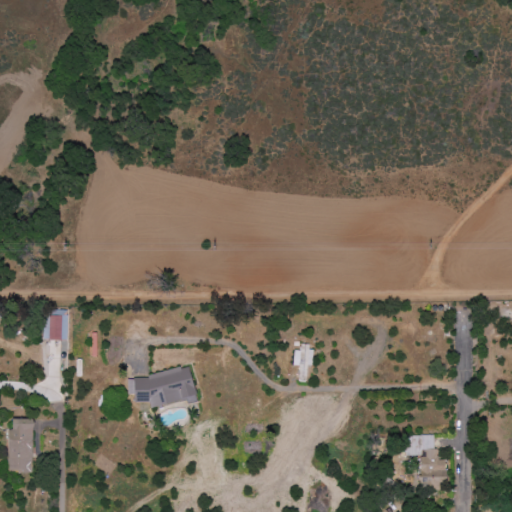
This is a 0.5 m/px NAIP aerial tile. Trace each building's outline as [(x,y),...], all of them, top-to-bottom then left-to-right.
[(49,340),(61,340),(62,316),(50,316),(49,340)] [(312,345),(296,344),(295,366),(298,366),(297,381),(306,381),(307,366),(311,366),(312,345)] [(197,397),(189,366),(126,381),(129,396),(133,395),(136,405),(149,402),(151,408),(197,397)] [(8,473),(32,473),(34,420),(13,419),(13,430),(9,430),(8,473)] [(421,477),(444,477),(444,460),(435,460),(435,435),(421,435),(421,450),(421,477)]
